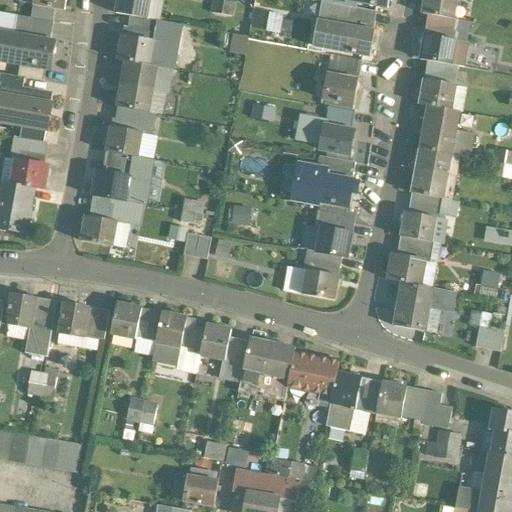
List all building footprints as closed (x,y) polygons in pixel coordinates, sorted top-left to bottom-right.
[(18,0),(18,4),(63,12),(65,0),(18,0)] [(160,0),(117,0),(117,1),(118,3),(116,15),(131,18),(157,23),(160,0)] [(355,5),(356,0),(335,0),(334,6),(350,10),(357,11),(358,5),(355,5)] [(356,0),(355,5),(358,5),(387,11),(389,0),(356,0)] [(423,0),(423,3),(424,3),(422,16),(452,21),(455,0),(423,0)] [(373,25),(348,20),(350,10),(334,6),(322,4),(314,47),(366,58),(373,25)] [(357,11),(350,10),(348,20),(373,25),(375,15),(357,11)] [(157,23),(131,18),(129,30),(179,38),(181,27),(157,23)] [(53,25),(26,20),(22,41),(49,46),(53,25)] [(129,30),(123,29),(120,48),(121,49),(118,62),(125,63),(171,72),(173,72),(179,38),(129,30)] [(449,33),(430,29),(428,38),(424,37),(422,48),(423,48),(421,62),(449,67),(454,43),(448,41),(449,33)] [(22,41),(0,36),(0,61),(19,65),(45,70),(47,71),(52,46),(22,41)] [(171,72),(125,63),(119,95),(120,96),(118,109),(147,114),(151,94),(167,97),(171,72)] [(45,70),(19,65),(17,79),(25,80),(42,83),(45,70)] [(353,72),(334,69),(332,78),(326,77),(322,101),(353,106),(357,82),(351,81),(353,72)] [(449,78),(430,74),(429,83),(423,82),(421,93),(423,94),(420,107),(428,108),(449,112),(454,88),(448,87),(449,78)] [(17,79),(0,76),(0,88),(23,92),(25,80),(17,79)] [(23,92),(0,88),(0,123),(21,127),(45,131),(51,97),(23,92)] [(465,90),(454,88),(449,112),(457,114),(461,114),(465,90)] [(428,108),(424,127),(429,128),(431,120),(450,123),(448,132),(454,133),(457,114),(449,112),(428,108)] [(113,119),(111,129),(141,135),(152,136),(156,116),(147,114),(118,109),(115,120),(113,119)] [(346,123),(325,119),(324,128),(323,128),(320,152),(349,157),(353,133),(344,131),(346,123)] [(450,123),(431,120),(429,128),(424,127),(422,139),(423,139),(421,152),(449,157),(454,133),(448,132),(450,123)] [(45,131),(21,127),(18,141),(42,145),(45,131)] [(141,135),(111,129),(109,140),(110,140),(107,154),(137,159),(141,135)] [(454,133),(449,157),(468,161),(473,137),(454,133)] [(18,141),(14,140),(12,154),(21,156),(19,163),(44,167),(48,146),(18,141)] [(511,152),(506,151),(505,158),(497,156),(493,175),(511,179),(511,152)] [(421,152),(420,152),(414,184),(415,184),(413,196),(451,203),(458,159),(449,157),(421,152)] [(354,165),(319,159),(317,171),(298,167),(292,203),(317,208),(318,203),(347,208),(349,193),(353,194),(355,193),(356,187),(355,185),(351,184),(350,184),(354,165)] [(19,163),(17,162),(13,186),(36,191),(42,192),(45,176),(45,177),(47,167),(44,167),(19,163)] [(127,179),(97,174),(95,184),(96,186),(94,199),(123,204),(127,179)] [(13,186),(0,184),(0,231),(28,236),(36,191),(13,186)] [(184,197),(180,220),(202,224),(206,201),(184,197)] [(347,208),(318,203),(317,208),(345,214),(347,208)] [(435,211),(416,207),(414,217),(404,215),(402,225),(403,225),(400,239),(430,244),(435,221),(433,220),(435,211)] [(345,214),(318,209),(314,228),(351,235),(355,216),(345,214)] [(115,224),(85,219),(83,230),(84,230),(82,244),(112,248),(115,224)] [(511,229),(487,226),(484,241),(511,245),(511,229)] [(314,228),(307,227),(303,252),(317,254),(341,259),(346,260),(348,245),(350,245),(351,235),(314,228)] [(211,239),(188,235),(184,257),(207,261),(211,239)] [(422,255),(403,251),(401,260),(392,258),(389,269),(391,269),(388,282),(402,285),(418,288),(423,264),(420,264),(422,255)] [(341,259),(317,254),(315,266),(338,270),(339,270),(341,259)] [(338,270),(315,266),(313,273),(337,277),(338,270)] [(313,273),(291,269),(286,293),(333,302),(334,301),(333,300),(335,287),(336,287),(338,277),(313,273)] [(482,287),(497,289),(500,275),(485,272),(482,287)] [(418,288),(402,285),(398,304),(428,310),(452,314),(456,295),(418,288)] [(42,311),(34,310),(35,301),(12,296),(6,327),(30,331),(30,329),(39,331),(42,311)] [(428,310),(398,304),(396,315),(393,328),(424,334),(428,310)] [(88,310),(64,305),(59,336),(81,340),(82,338),(91,340),(95,320),(87,319),(88,310)] [(148,322),(140,320),(142,310),(132,308),(131,309),(117,307),(111,336),(135,341),(136,339),(144,341),(148,322)] [(490,318),(473,314),(470,327),(479,329),(487,330),(490,318)] [(195,321),(176,317),(175,319),(162,316),(153,360),(177,365),(180,348),(190,350),(194,329),(195,321)] [(230,332),(220,330),(220,331),(206,328),(205,331),(201,354),(200,357),(224,362),(225,360),(234,362),(234,360),(237,343),(229,341),(230,332)] [(205,331),(194,329),(190,350),(189,352),(201,354),(205,331)] [(487,330),(479,329),(475,349),(487,352),(491,331),(487,330)] [(503,333),(491,331),(487,352),(499,354),(503,333)] [(249,344),(238,341),(237,343),(234,360),(245,363),(249,344)] [(274,347),(265,345),(265,346),(250,343),(249,344),(245,363),(238,396),(259,400),(260,395),(285,399),(287,387),(293,360),(273,356),(274,347)] [(317,362),(308,360),(307,361),(293,358),(293,360),(287,387),(312,392),(312,390),(321,392),(325,373),(316,371),(317,362)] [(26,392),(54,397),(59,375),(31,369),(26,392)] [(358,379),(350,378),(349,379),(336,376),(325,429),(349,433),(355,411),(363,412),(369,382),(360,381),(358,379)] [(382,385),(369,382),(363,412),(376,415),(382,385)] [(415,391),(395,387),(395,388),(382,385),(376,415),(399,419),(401,418),(410,420),(415,391)] [(427,394),(415,391),(410,420),(422,422),(427,394)] [(441,396),(427,394),(422,422),(435,424),(434,428),(448,431),(452,410),(439,408),(441,396)] [(131,396),(126,419),(141,422),(139,430),(151,433),(158,401),(131,396)] [(511,415),(492,412),(489,427),(494,428),(490,455),(511,459),(511,415)] [(425,456),(458,461),(462,433),(438,430),(436,442),(427,441),(425,456)] [(81,450),(0,435),(0,460),(77,474),(81,450)] [(206,443),(204,459),(245,465),(248,449),(206,443)] [(363,481),(370,449),(359,446),(352,478),(363,481)] [(511,459),(490,455),(480,454),(478,467),(488,469),(489,467),(511,471),(511,459)] [(272,463),(269,476),(303,482),(306,469),(272,463)] [(511,511),(511,471),(489,467),(488,469),(483,496),(459,492),(456,510),(465,511),(511,511)] [(209,474),(191,471),(189,480),(187,480),(183,503),(213,508),(217,484),(207,482),(209,474)] [(296,503),(300,483),(237,471),(233,493),(248,495),(277,500),(296,503)] [(275,511),(277,500),(248,495),(244,511),(275,511)]
